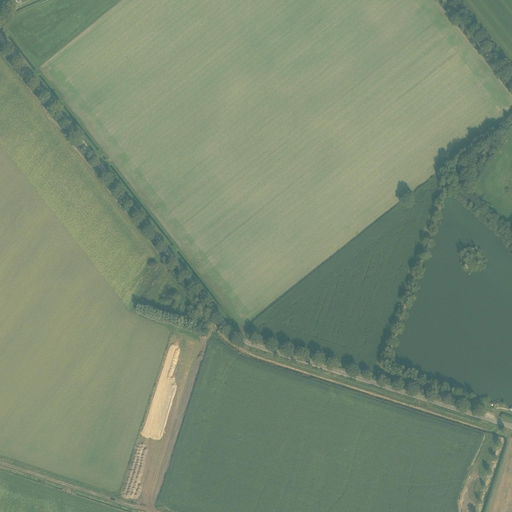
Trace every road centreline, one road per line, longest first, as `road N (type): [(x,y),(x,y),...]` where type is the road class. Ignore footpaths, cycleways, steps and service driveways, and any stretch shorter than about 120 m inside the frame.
road 1 (unclassified): [(511,426),(237,337),(0,36)]
road 2 (track): [(0,462),(150,511)]
